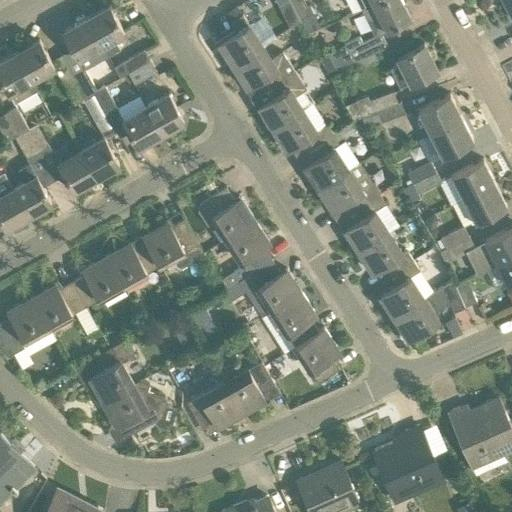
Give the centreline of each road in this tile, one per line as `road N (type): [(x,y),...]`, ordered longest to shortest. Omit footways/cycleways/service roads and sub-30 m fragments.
road 1 (residential): [(0,381),(78,452),(159,472),(233,454),(396,379)]
road 2 (residential): [(396,379),(239,134)]
road 3 (residential): [(0,268),(239,134)]
road 4 (residential): [(511,125),(441,0)]
road 5 (residential): [(239,134),(173,17)]
road 6 (residential): [(396,379),(511,330)]
